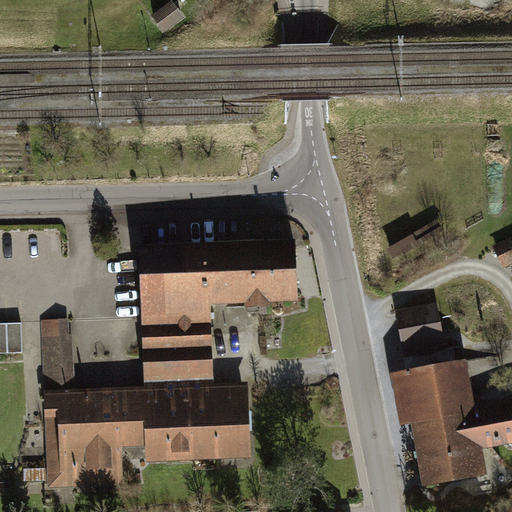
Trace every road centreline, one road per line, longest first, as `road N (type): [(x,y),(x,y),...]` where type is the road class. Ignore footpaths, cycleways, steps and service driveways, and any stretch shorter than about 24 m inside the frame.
road 1 (tertiary): [(313,185),(330,216),(388,511)]
road 2 (residential): [(0,200),(276,194),(313,185)]
road 3 (track): [(511,294),(486,268),(468,265),(390,301),(356,342)]
road 4 (tertiary): [(304,0),(313,185)]
road 5 (unknown): [(250,315),(255,370),(269,377),(361,371)]
road 6 (track): [(361,371),(511,345)]
